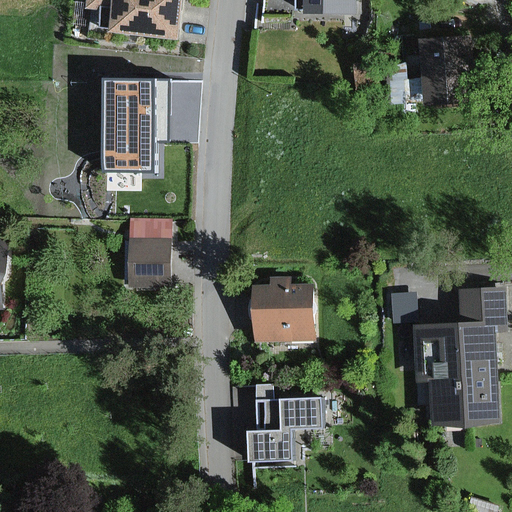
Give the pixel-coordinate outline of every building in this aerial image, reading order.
[(193,36),(197,0),(105,0),(105,5),(120,7),(117,28),(193,36)] [(371,12),(371,0),(275,0),(274,9),(310,8),(322,8),(322,11),(343,12),(371,12)] [(484,34),(435,36),(437,112),(487,110),(484,34)] [(154,141),(170,142),(171,82),(103,81),(103,171),(153,171),(154,141)] [(186,278),(185,235),(142,236),(143,279),(186,278)] [(0,299),(21,299),(22,242),(0,241),(0,299)] [(313,285),(254,288),(256,339),(315,337),(313,285)] [(461,325),(412,328),(416,383),(433,382),(436,428),(501,424),(496,334),(510,334),(507,287),(459,290),(461,325)] [(416,293),(391,295),(393,324),(418,322),(416,293)] [(334,396),(273,399),(271,464),(305,461),(305,442),(334,443),(334,396)] [(482,494),(475,511),(507,511),(510,503),(482,494)]
